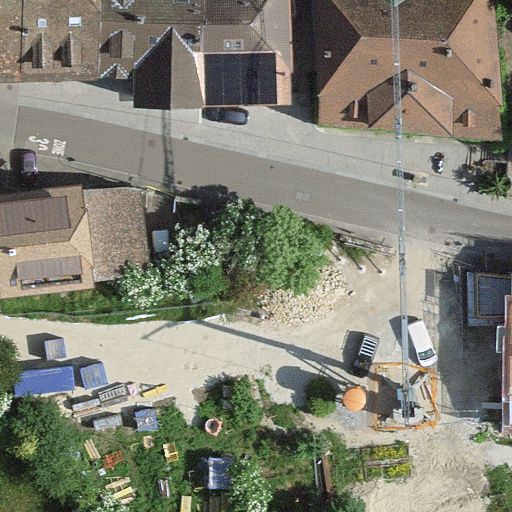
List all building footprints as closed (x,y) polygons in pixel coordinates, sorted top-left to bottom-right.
[(0,0),(0,79),(32,82),(28,0),(0,0)] [(28,0),(32,82),(105,79),(100,0),(28,0)] [(206,106),(210,0),(103,0),(105,79),(135,77),(135,111),(206,106)] [(210,0),(206,106),(289,103),(286,0),(210,0)] [(303,0),(316,128),(504,140),(498,0),(303,0)] [(0,276),(75,280),(76,264),(148,265),(149,183),(76,179),(73,166),(0,170),(0,276)] [(501,406),(511,406),(511,316),(504,316),(501,406)]
